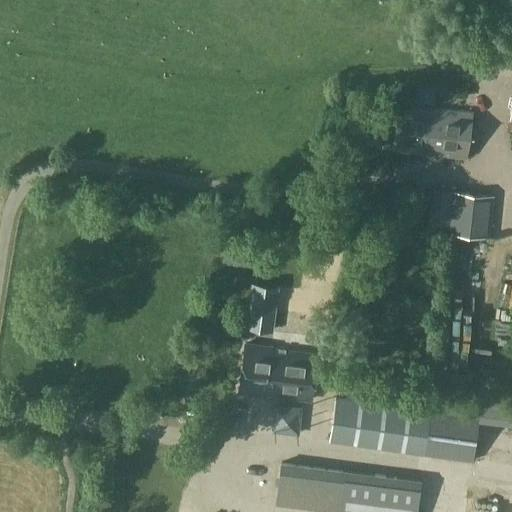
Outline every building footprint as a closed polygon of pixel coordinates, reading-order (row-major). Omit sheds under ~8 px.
[(507,54),(510,31),(476,27),(474,35),(477,35),(475,49),(507,54)] [(473,112),(400,104),(395,152),(469,159),(473,112)] [(433,189),(429,221),(450,223),(454,192),(433,189)] [(490,238),(495,197),(454,192),(449,233),(490,238)] [(270,264),(272,248),(231,242),(228,258),(270,264)] [(265,343),(269,315),(237,310),(237,316),(239,316),(237,325),(249,326),(247,340),(265,343)] [(311,401),(315,355),(274,350),(274,348),(247,344),(241,394),(311,401)] [(511,423),(511,401),(434,391),(431,411),(336,398),(330,441),(473,461),(479,419),(511,423)] [(275,406),(272,430),(295,433),(298,409),(275,406)] [(342,511),(418,511),(422,481),(281,463),(275,503),(342,511)]
